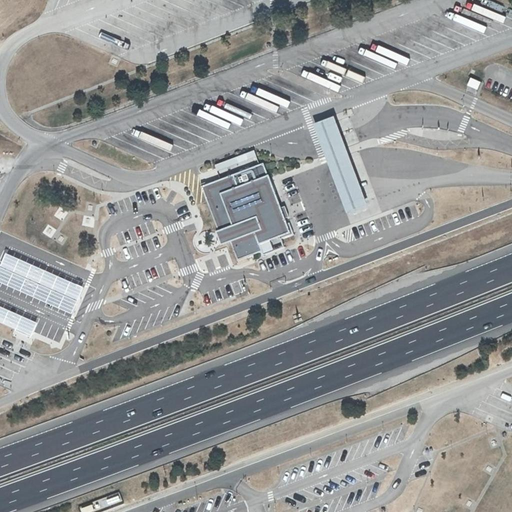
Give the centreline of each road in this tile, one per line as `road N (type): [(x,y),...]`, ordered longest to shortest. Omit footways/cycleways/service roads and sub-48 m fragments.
road 1 (motorway): [(511,266),(0,461)]
road 2 (motorway): [(0,499),(511,305)]
